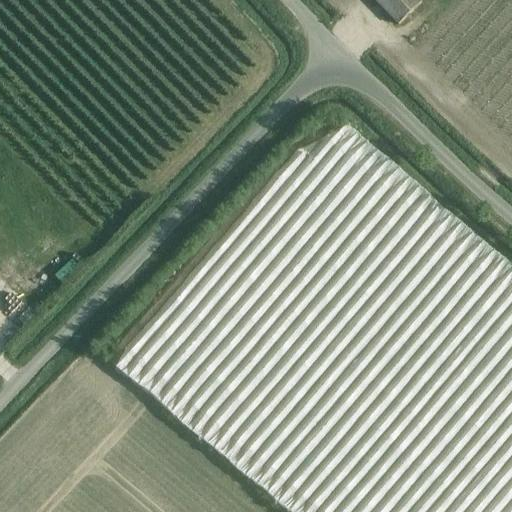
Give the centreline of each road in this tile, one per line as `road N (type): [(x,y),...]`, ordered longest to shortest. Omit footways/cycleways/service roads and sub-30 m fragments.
road 1 (unclassified): [(0,408),(332,59)]
road 2 (unclassified): [(511,220),(332,59)]
